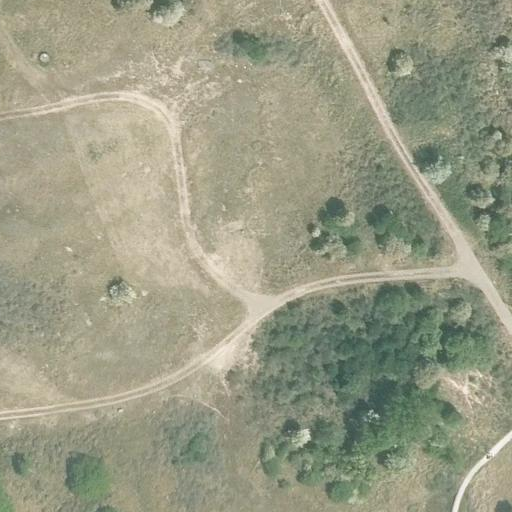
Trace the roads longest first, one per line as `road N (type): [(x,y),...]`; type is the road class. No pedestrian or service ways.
road 1 (track): [(204,355),(211,269),(193,243),(168,115),(137,94),(0,117)]
road 2 (track): [(475,271),(315,0)]
road 3 (track): [(204,355),(264,310),(337,281),(475,271)]
road 4 (track): [(0,414),(115,399),(167,383),(204,355)]
